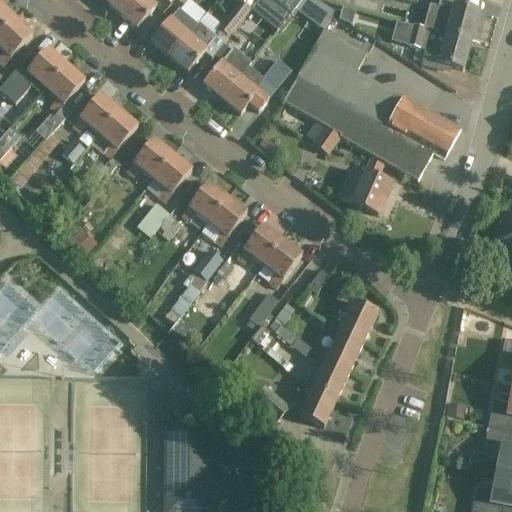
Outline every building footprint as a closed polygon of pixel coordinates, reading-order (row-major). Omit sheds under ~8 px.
[(100,0),(119,16),(132,0),(100,0)] [(156,9),(145,0),(132,0),(119,16),(137,31),(156,9)] [(439,14),(433,33),(470,43),(478,14),(466,11),(460,9),(461,5),(444,0),(439,0),(437,10),(436,14),(439,14)] [(197,26),(170,60),(188,75),(205,55),(212,61),(251,12),(240,4),(214,37),(199,24),(197,26)] [(342,6),(338,19),(352,23),(355,10),(342,6)] [(0,36),(14,22),(0,7),(0,36)] [(151,44),(170,60),(197,26),(179,11),(151,44)] [(32,39),(14,22),(0,36),(0,49),(5,55),(0,59),(0,65),(4,69),(32,39)] [(409,28),(404,47),(425,53),(422,66),(437,71),(443,72),(444,67),(451,69),(462,72),(470,43),(433,33),(433,34),(422,31),(411,28),(409,28)] [(366,56),(324,32),(282,106),(340,138),(338,140),(417,185),(433,156),(443,162),(460,133),(356,75),(366,56)] [(222,64),(203,87),(222,103),(246,72),(248,68),(250,66),(232,51),(228,57),(222,64)] [(46,92),(66,68),(47,52),(32,69),(24,63),(0,90),(0,92),(15,106),(30,89),(30,85),(34,81),(46,92)] [(246,72),(222,103),(241,118),(249,107),(259,115),(268,102),(291,74),(277,62),(263,80),(248,68),(246,72)] [(84,85),(66,68),(46,92),(57,102),(50,110),(57,116),(84,85)] [(99,137),(118,114),(100,98),(73,129),(80,135),(87,127),(99,137)] [(137,130),(118,114),(99,137),(92,145),(110,161),(137,130)] [(50,118),(35,134),(45,143),(60,127),(50,118)] [(10,130),(0,141),(0,151),(6,156),(20,140),(10,130)] [(339,142),(325,132),(314,147),(328,157),(339,142)] [(84,152),(73,142),(62,156),(73,165),(84,152)] [(142,173),(153,182),(172,158),(153,143),(128,175),(135,181),(142,173)] [(192,173),(172,158),(153,182),(165,192),(159,200),(166,206),(192,173)] [(383,169),(371,164),(366,175),(364,174),(350,206),(377,218),(391,187),(378,181),(383,169)] [(183,219),(203,234),(227,201),(208,186),(188,211),(183,219)] [(502,220),(511,224),(511,197),(502,220)] [(227,201),(203,234),(214,242),(213,244),(221,250),(228,240),(247,216),(227,201)] [(447,236),(452,205),(440,203),(435,234),(447,236)] [(169,217),(156,207),(140,227),(153,237),(156,233),(169,217)] [(181,227),(169,217),(156,233),(168,243),(181,227)] [(511,224),(502,220),(492,244),(504,249),(497,267),(511,272),(511,224)] [(252,259),(264,268),(282,244),(263,229),(238,262),(246,268),(252,259)] [(282,244),(264,268),(277,278),(271,286),(277,291),(302,258),(282,244)] [(222,263),(208,252),(193,273),(207,283),(222,263)] [(330,279),(321,273),(309,289),(317,296),(330,279)] [(279,303),(269,295),(249,322),(260,330),(261,328),(279,303)] [(292,315),(294,311),(287,305),(276,320),(285,327),(291,319),(292,315)] [(340,333),(364,345),(377,316),(353,305),(340,333)] [(281,328),(275,323),(269,330),(275,334),(274,336),(305,360),(311,352),(280,328),(281,328)] [(264,331),(261,328),(260,330),(251,341),(284,369),(288,364),(265,345),(270,338),(268,336),(269,335),(264,331)] [(350,373),(364,345),(340,333),(326,362),(350,373)] [(511,369),(511,342),(503,341),(498,367),(511,369)] [(313,390),(337,401),(350,373),(326,362),(313,390)] [(290,410),(265,388),(251,404),(276,426),(290,410)] [(323,430),(337,401),(313,390),(299,419),(323,430)] [(511,390),(509,405),(492,402),(489,414),(486,431),(511,435),(511,390)] [(511,435),(486,431),(483,447),(481,456),(499,459),(498,461),(495,478),(511,480),(511,435)] [(224,433),(221,433),(167,433),(167,511),(202,511),(215,511),(215,495),(260,495),(260,479),(224,479),(224,433)] [(511,480),(495,478),(492,494),(475,491),(473,503),(471,511),(500,511),(501,509),(511,510),(511,480)]
